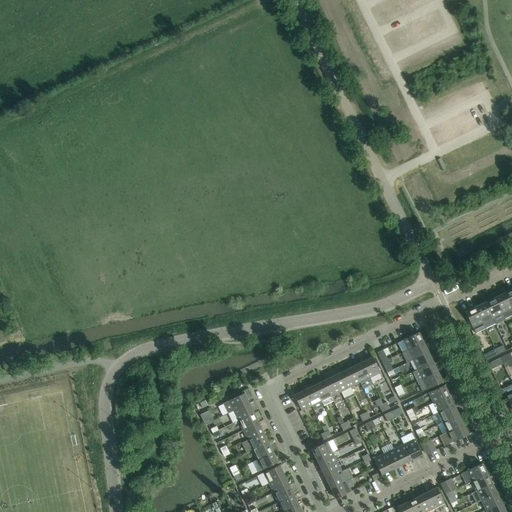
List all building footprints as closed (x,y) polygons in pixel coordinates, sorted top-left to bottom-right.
[(511,315),(511,309),(504,292),(494,297),(502,313),(505,319),(511,315)] [(502,313),(494,297),(484,302),(492,318),(502,313)] [(492,318),(484,302),(475,307),(485,328),(495,323),(492,318)] [(485,328),(475,307),(464,312),(475,333),(485,328)] [(402,352),(423,342),(418,332),(397,342),(402,352)] [(428,352),(423,342),(402,352),(407,362),(412,359),(428,352)] [(503,345),(495,349),(498,355),(506,351),(503,345)] [(388,359),(383,349),(377,352),(382,362),(388,359)] [(498,355),(495,349),(484,355),(486,360),(498,355)] [(433,362),(428,352),(412,359),(417,369),(433,362)] [(509,353),(500,358),(503,364),(511,359),(511,358),(510,353),(509,353)] [(372,357),(362,361),(370,377),(380,372),(372,357)] [(392,369),(388,359),(382,362),(387,372),(392,369)] [(362,361),(352,366),(360,382),(363,388),(373,383),(370,377),(362,361)] [(438,371),(433,362),(417,369),(413,371),(417,381),(438,371)] [(360,382),(352,366),(343,371),(350,387),(360,382)] [(350,387),(343,371),(333,376),(341,391),(350,387)] [(443,381),(438,371),(417,381),(422,391),(443,381)] [(341,391),(333,376),(323,380),(331,396),(341,391)] [(323,380),(314,385),(323,405),(333,400),(331,396),(323,380)] [(511,383),(502,389),(511,409),(511,383)] [(314,385),(304,390),(311,405),(313,410),(323,405),(314,385)] [(449,395),(444,385),(428,392),(433,402),(449,395)] [(311,405),(304,390),(294,395),(301,410),(311,405)] [(233,411),(249,403),(244,393),(223,403),(228,413),(233,411)] [(454,405),(449,395),(433,402),(438,412),(454,405)] [(238,420),(254,413),(249,403),(233,411),(238,420)] [(458,414),(454,405),(438,412),(443,422),(458,414)] [(200,414),(205,424),(213,420),(208,410),(200,414)] [(258,422),(254,413),(238,420),(243,430),(258,422)] [(463,424),(458,414),(443,422),(447,431),(463,424)] [(263,432),(258,422),(243,430),(247,440),(263,432)] [(444,446),(468,434),(463,424),(447,431),(439,435),(444,446)] [(355,428),(349,431),(354,441),(360,438),(355,428)] [(252,449),(268,442),(263,432),(247,440),(241,443),(246,452),(252,450),(252,449)] [(327,441),(311,449),(316,459),(332,452),(337,449),(333,439),(327,442),(327,441)] [(413,439),(403,444),(411,460),(421,455),(413,439)] [(430,440),(422,444),(427,454),(435,450),(430,440)] [(273,451),(268,442),(252,449),(252,450),(257,459),(273,451)] [(411,460),(403,444),(393,449),(401,464),(411,460)] [(401,464),(393,449),(384,454),(391,469),(401,464)] [(273,451),(257,459),(252,461),(257,471),(278,462),(273,451)] [(337,461),(332,452),(316,459),(321,469),(337,461)] [(391,469),(384,454),(373,459),(381,474),(391,469)] [(341,471),(337,461),(321,469),(326,479),(341,471)] [(487,473),(482,463),(462,473),(463,475),(462,476),(466,483),(471,481),(487,473)] [(284,475),(279,465),(270,469),(263,473),(268,483),(284,475)] [(348,468),(341,471),(326,479),(331,488),(350,479),(353,478),(348,468)] [(492,483),(487,473),(471,481),(476,490),(492,483)] [(289,485),(284,475),(268,483),(273,492),(289,485)] [(353,484),(350,479),(331,488),(336,498),(351,491),(349,487),(353,484)] [(448,484),(447,480),(441,483),(446,493),(454,489),(451,483),(448,484)] [(497,492),(492,483),(476,490),(481,500),(497,492)] [(293,494),(289,485),(273,492),(278,502),(293,494)] [(437,487),(426,492),(434,508),(444,503),(437,487)] [(425,511),(434,508),(426,492),(417,497),(423,511),(425,511)] [(501,502),(497,492),(481,500),(486,510),(501,502)] [(298,504),(293,494),(278,502),(282,511),(298,504)] [(423,511),(417,497),(407,502),(411,511),(423,511)] [(411,511),(407,502),(397,507),(399,511),(411,511)] [(506,511),(501,502),(486,510),(486,511),(506,511)]
